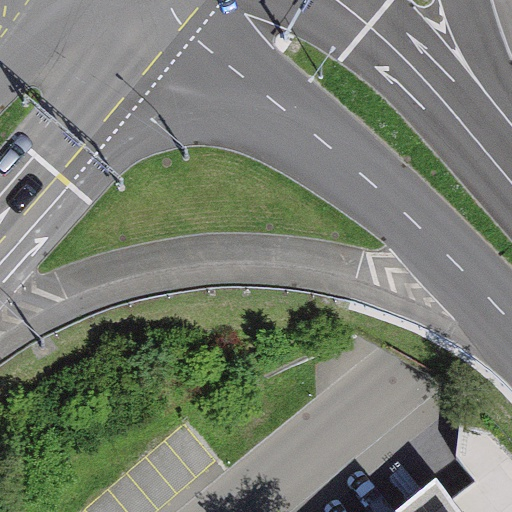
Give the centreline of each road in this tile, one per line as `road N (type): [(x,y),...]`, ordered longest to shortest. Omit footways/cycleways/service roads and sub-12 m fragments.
road 1 (secondary): [(163,19),(370,183),(511,315)]
road 2 (primary): [(0,228),(163,19)]
road 3 (secondary): [(511,177),(355,0)]
road 4 (unclassified): [(246,511),(416,368)]
road 5 (unclassified): [(511,285),(416,368)]
